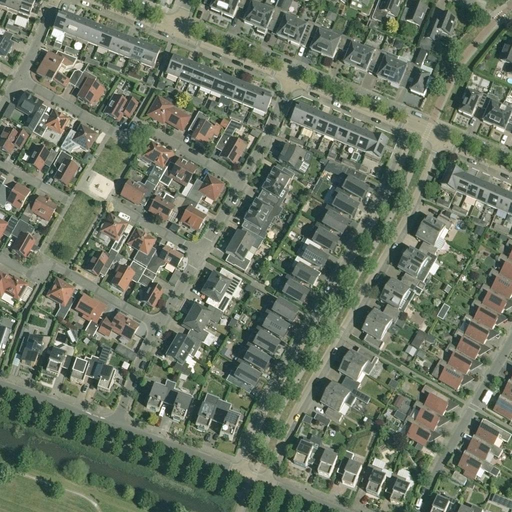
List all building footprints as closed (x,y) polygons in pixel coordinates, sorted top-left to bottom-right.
[(0,0),(0,10),(7,13),(11,0),(0,0)] [(17,17),(23,0),(11,0),(7,13),(17,16),(17,17)] [(23,0),(17,17),(17,16),(16,18),(27,22),(28,18),(30,13),(34,3),(25,0),(23,0)] [(222,14),(227,0),(215,0),(211,10),(222,14)] [(243,10),(247,0),(227,0),(222,14),(233,19),(237,8),(243,10)] [(255,28),(263,9),(253,4),(255,0),(254,0),(247,0),(243,10),(249,13),(244,24),(255,28)] [(373,5),(368,3),(369,0),(352,0),(352,1),(364,6),(361,13),(369,16),(373,5)] [(398,9),(401,0),(386,0),(383,8),(377,6),(372,20),(380,23),(383,17),(386,19),(388,14),(396,18),(399,10),(398,9)] [(420,27),(427,8),(414,3),(409,15),(404,13),(399,24),(405,26),(407,22),(420,27)] [(265,4),(263,9),(255,28),(258,29),(257,32),(265,35),(271,22),(276,24),(282,11),(265,4)] [(298,18),(288,14),(282,11),(276,24),(282,26),(278,37),(289,42),(297,22),(298,18)] [(64,37),(65,35),(72,18),(61,14),(60,18),(58,17),(53,30),(50,37),(56,40),(55,44),(53,48),(59,50),(61,46),(64,37)] [(432,22),(430,26),(425,39),(433,42),(436,43),(438,39),(440,40),(442,34),(451,37),(454,30),(452,29),(455,20),(442,14),(438,25),(432,22)] [(83,22),(77,20),(73,16),(72,18),(65,35),(64,37),(75,42),(83,22)] [(94,26),(93,26),(88,24),(84,21),(84,20),(83,20),(83,22),(75,42),(86,46),(87,44),(94,26)] [(310,38),(315,25),(309,22),(307,26),(297,22),(289,42),(299,46),(304,35),(310,38)] [(104,30),(98,28),(94,25),(94,24),(93,26),(94,26),(87,44),(97,48),(104,30)] [(332,32),(321,27),(315,25),(310,38),(315,40),(311,51),(322,56),(330,36),(332,32)] [(115,34),(114,34),(109,32),(105,29),(104,28),(104,30),(97,48),(108,52),(115,34)] [(0,41),(0,40),(4,34),(5,33),(0,30),(0,56),(4,59),(7,54),(9,54),(11,51),(10,49),(11,47),(0,41)] [(125,39),(125,38),(120,36),(116,33),(115,33),(114,34),(115,34),(108,52),(119,56),(125,39)] [(343,52),(348,39),(342,36),(340,40),(330,36),(322,56),(333,60),(337,49),(343,52)] [(136,43),(130,41),(126,37),(125,38),(125,39),(119,56),(129,60),(136,43)] [(355,69),(363,50),(353,45),(355,41),(348,39),(343,52),(349,54),(344,65),(355,69)] [(421,40),(418,48),(421,50),(428,53),(429,53),(433,42),(425,39),(424,41),(421,40)] [(140,65),(147,47),(141,45),(137,41),(136,41),(136,43),(129,60),(128,62),(139,67),(140,65)] [(399,50),(402,49),(403,46),(404,44),(399,42),(397,41),(396,44),(395,45),(394,48),(399,50)] [(511,41),(509,41),(504,53),(502,54),(500,57),(501,59),(500,61),(510,65),(507,73),(511,75),(511,41)] [(382,52),(375,50),(365,45),(363,50),(355,69),(366,74),(371,63),(376,65),(382,52)] [(140,65),(153,70),(153,69),(159,53),(159,52),(147,47),(140,65)] [(420,73),(421,69),(428,53),(421,50),(415,66),(409,79),(415,81),(411,92),(424,98),(427,89),(426,88),(430,77),(420,73)] [(388,83),(399,58),(382,51),(382,52),(376,65),(382,68),(377,79),(388,83)] [(75,88),(76,86),(83,73),(79,71),(74,73),(69,81),(56,74),(61,67),(65,69),(72,67),(76,60),(57,53),(55,58),(48,54),(36,75),(51,84),(52,82),(65,90),(68,84),(75,88)] [(179,80),(186,63),(173,57),(166,75),(179,80)] [(415,66),(409,63),(409,62),(399,58),(388,83),(399,87),(404,77),(409,79),(415,66)] [(196,67),(197,67),(197,65),(191,65),(186,63),(179,80),(189,84),(196,67)] [(202,69),(197,67),(196,67),(189,84),(200,88),(207,71),(208,69),(207,69),(202,69)] [(212,73),(207,71),(200,88),(210,93),(217,75),(218,75),(218,74),(218,73),(218,74),(212,73)] [(83,73),(76,86),(82,90),(77,99),(90,106),(93,102),(96,104),(103,91),(93,85),(96,79),(84,72),(83,73)] [(223,78),(218,75),(217,75),(210,93),(221,97),(228,80),(229,78),(228,78),(223,78)] [(234,82),(228,80),(221,97),(231,101),(238,84),(239,84),(239,82),(234,82)] [(244,86),(239,84),(238,84),(231,101),(242,106),(249,88),(250,86),(249,86),(244,86)] [(255,90),(249,88),(242,106),(253,110),(260,92),(261,91),(260,90),(260,91),(255,90)] [(476,107),(482,109),(488,97),(481,94),(481,95),(470,90),(464,105),(462,104),(459,112),(472,118),(476,107)] [(270,97),(260,92),(253,110),(265,115),(270,102),(268,101),(270,97)] [(32,134),(41,118),(36,115),(42,105),(24,95),(22,99),(21,98),(20,99),(18,102),(18,104),(19,104),(17,109),(31,117),(26,126),(30,128),(28,131),(32,134)] [(502,108),(498,106),(499,99),(488,95),(488,97),(482,109),(488,112),(483,123),(494,127),(502,108)] [(114,97),(104,114),(118,122),(122,115),(125,115),(129,117),(137,105),(130,101),(129,102),(123,98),(121,99),(120,100),(114,97)] [(155,110),(150,118),(151,118),(152,121),(153,122),(155,122),(157,122),(162,125),(165,120),(168,121),(168,122),(168,123),(169,124),(170,125),(182,132),(189,119),(171,109),(172,107),(158,99),(152,108),(155,110)] [(6,111),(12,114),(15,107),(10,104),(6,111)] [(302,128),(310,111),(299,106),(297,111),(295,110),(290,123),(302,128)] [(511,122),(511,112),(502,108),(494,127),(505,132),(509,121),(511,122)] [(41,118),(32,134),(41,139),(47,128),(60,136),(69,120),(53,111),(48,121),(42,117),(41,118)] [(313,133),(320,115),(310,111),(302,128),(313,133)] [(194,134),(190,141),(205,149),(213,136),(216,138),(222,129),(216,126),(214,129),(206,125),(209,119),(198,113),(189,131),(194,134)] [(323,137),(331,119),(320,115),(313,133),(323,137)] [(334,141),(341,124),(331,119),(323,137),(334,141)] [(244,147),(231,140),(236,131),(240,133),(244,127),(231,122),(222,136),(229,141),(220,157),(234,166),(244,147)] [(344,146),(352,128),(341,124),(334,141),(344,146)] [(76,135),(70,132),(60,150),(70,155),(73,150),(81,148),(82,146),(88,149),(96,136),(83,128),(82,131),(77,132),(76,135)] [(355,150),(362,133),(352,128),(344,146),(355,150)] [(0,149),(9,155),(14,146),(16,145),(21,148),(27,137),(16,131),(15,133),(12,134),(6,130),(2,136),(1,136),(0,137),(0,149)] [(252,131),(249,136),(257,140),(260,135),(252,131)] [(365,154),(373,137),(362,133),(355,150),(365,154)] [(365,154),(364,157),(378,164),(387,143),(373,137),(365,154)] [(158,183),(167,169),(163,167),(170,155),(151,144),(144,155),(140,152),(136,159),(141,162),(149,166),(151,162),(156,165),(155,167),(149,177),(149,178),(152,179),(158,183)] [(282,155),(278,161),(297,172),(300,165),(301,165),(302,163),(305,156),(302,155),(303,151),(294,147),(292,151),(285,148),(282,155)] [(37,148),(27,165),(39,172),(45,162),(47,162),(52,164),(57,155),(50,151),(48,154),(37,148)] [(72,159),(61,153),(53,166),(60,170),(54,181),(66,188),(77,169),(69,165),(72,159)] [(89,155),(85,156),(85,157),(82,161),(88,165),(89,162),(92,157),(91,156),(89,155)] [(167,169),(158,183),(168,188),(173,180),(186,187),(196,170),(194,169),(194,167),(193,166),(191,165),(190,165),(188,165),(180,160),(173,172),(167,169)] [(324,170),(330,172),(333,164),(329,162),(327,165),(326,167),(326,168),(324,170)] [(267,181),(284,190),(289,180),(291,181),(294,175),(283,169),(280,175),(273,171),(271,175),(269,174),(267,178),(268,180),(267,181)] [(456,193),(463,175),(449,169),(440,190),(455,196),(456,193)] [(351,196),(350,196),(361,202),(360,201),(361,200),(364,201),(367,192),(367,191),(357,185),(362,176),(347,170),(341,181),(346,185),(343,191),(351,196)] [(466,197),(474,180),(463,175),(456,193),(466,197)] [(186,199),(197,205),(202,197),(204,198),(205,197),(214,202),(219,193),(221,193),(223,189),(223,187),(224,186),(207,176),(198,193),(192,189),(186,199)] [(158,183),(152,179),(149,178),(144,186),(139,184),(137,184),(136,186),(129,182),(125,189),(123,189),(121,193),(122,195),(121,196),(138,206),(144,196),(149,199),(156,188),(158,183)] [(477,202),(484,184),(474,180),(466,197),(477,202)] [(284,190),(267,181),(267,182),(265,182),(263,186),(264,187),(261,191),(268,195),(265,200),(276,207),(279,201),(282,203),(288,193),(283,190),(284,190)] [(487,206),(495,189),(484,184),(477,202),(487,206)] [(0,197),(0,206),(3,209),(6,204),(19,211),(30,193),(16,185),(10,196),(6,194),(3,199),(0,197)] [(343,191),(337,188),(331,198),(336,203),(333,208),(333,209),(341,213),(340,214),(351,219),(350,219),(351,217),(354,219),(357,209),(357,208),(347,203),(350,196),(351,196),(343,191)] [(498,211),(505,193),(495,189),(487,206),(498,211)] [(508,215),(511,206),(511,196),(505,193),(498,211),(508,215)] [(177,216),(181,208),(185,200),(175,195),(173,200),(165,196),(162,201),(157,198),(153,205),(151,205),(149,208),(150,210),(149,212),(166,222),(171,213),(177,216)] [(25,210),(22,216),(29,221),(34,213),(48,222),(56,208),(39,198),(31,213),(25,210)] [(194,211),(197,205),(186,199),(185,200),(181,208),(186,213),(181,222),(190,227),(190,229),(194,232),(196,231),(197,232),(205,218),(194,211)] [(450,205),(443,202),(437,199),(435,204),(449,209),(450,205)] [(250,211),(249,212),(266,221),(271,224),(274,218),(278,217),(282,210),(276,207),(265,200),(262,206),(255,202),(253,206),(251,206),(249,210),(250,211)] [(333,209),(333,208),(327,205),(321,216),(326,220),(323,226),(331,231),(341,237),(341,236),(340,236),(341,235),(344,236),(347,227),(347,226),(337,220),(340,214),(341,213),(333,209)] [(271,224),(266,221),(249,212),(249,213),(247,213),(245,217),(246,218),(243,222),(250,226),(247,232),(253,235),(258,238),(261,233),(265,235),(271,224)] [(110,251),(117,255),(128,235),(120,231),(124,224),(110,216),(104,225),(103,226),(101,227),(101,228),(100,229),(101,231),(100,233),(115,242),(110,251)] [(423,229),(440,239),(446,229),(449,231),(452,225),(439,217),(435,223),(428,219),(423,229)] [(13,232),(18,223),(11,218),(7,225),(0,221),(0,238),(6,228),(13,232)] [(31,237),(32,235),(35,230),(19,221),(18,223),(13,232),(11,236),(18,240),(11,251),(25,259),(26,258),(27,258),(28,257),(30,254),(30,253),(29,251),(34,243),(25,238),(27,235),(31,237)] [(323,226),(317,222),(311,233),(307,240),(313,243),(321,248),(331,254),(331,253),(331,252),(334,253),(337,244),(337,243),(327,237),(331,231),(323,226)] [(477,227),(474,234),(482,238),(485,230),(482,229),(477,227)] [(440,239),(423,229),(417,239),(424,243),(421,249),(434,256),(438,250),(440,252),(445,242),(440,239)] [(146,269),(156,252),(156,251),(151,248),(155,242),(142,234),(142,232),(139,230),(137,231),(136,231),(128,244),(133,246),(134,249),(138,252),(133,261),(146,269)] [(258,238),(253,235),(249,240),(237,233),(231,243),(248,253),(251,247),(257,251),(263,241),(258,238)] [(317,255),(321,248),(313,243),(307,240),(301,251),(306,255),(303,260),(303,261),(311,265),(311,266),(321,271),(321,269),(324,271),(327,261),(327,260),(317,255)] [(244,259),(248,253),(231,243),(225,254),(237,261),(234,267),(245,273),(250,263),(244,259)] [(163,266),(165,264),(176,270),(183,257),(165,247),(161,255),(156,252),(146,269),(145,270),(154,276),(159,268),(163,266)] [(437,258),(434,256),(421,249),(417,254),(411,250),(405,260),(422,270),(428,274),(437,258)] [(115,259),(117,255),(110,251),(108,255),(110,255),(107,260),(96,254),(86,271),(97,277),(103,267),(108,270),(115,259)] [(511,262),(509,260),(501,255),(497,262),(506,267),(501,275),(500,276),(511,282),(511,262)] [(303,261),(303,260),(297,257),(291,268),(296,272),(293,278),(301,283),(311,289),(311,288),(311,287),(314,288),(318,279),(317,278),(307,272),(311,266),(311,265),(303,261)] [(428,274),(422,270),(405,260),(399,270),(406,274),(403,280),(422,291),(426,285),(423,283),(428,274)] [(137,285),(137,284),(145,270),(132,263),(127,272),(119,267),(115,274),(117,275),(111,286),(123,293),(130,281),(137,285)] [(156,277),(154,276),(145,270),(137,284),(148,290),(141,302),(153,309),(163,292),(151,285),(156,277)] [(511,282),(500,276),(501,275),(492,270),(489,277),(497,282),(492,290),(492,291),(507,300),(509,301),(511,295),(511,282)] [(0,273),(0,298),(1,299),(12,305),(15,300),(18,302),(27,286),(19,282),(19,281),(18,281),(17,282),(16,282),(16,283),(0,273)] [(231,299),(234,293),(240,283),(229,277),(227,282),(213,274),(212,277),(210,277),(208,281),(208,283),(207,285),(231,299)] [(293,278),(287,274),(281,285),(286,289),(283,295),(282,295),(301,306),(301,305),(301,304),(304,305),(308,296),(307,296),(307,295),(297,289),(301,283),(293,278)] [(57,280),(47,297),(64,307),(60,313),(66,316),(72,306),(67,303),(74,290),(57,280)] [(419,297),(422,291),(403,280),(400,285),(393,281),(387,291),(404,301),(409,304),(415,295),(419,297)] [(222,314),(231,299),(207,285),(207,286),(205,287),(202,291),(203,293),(202,295),(215,303),(212,308),(222,314)] [(492,291),(492,290),(484,285),(480,292),(488,297),(483,305),(483,306),(499,315),(501,316),(506,306),(505,305),(507,300),(492,291)] [(409,304),(404,301),(387,291),(381,302),(388,306),(385,311),(399,319),(402,313),(404,314),(409,304)] [(102,321),(99,319),(105,308),(97,303),(96,303),(95,303),(95,304),(94,304),(83,298),(76,311),(84,316),(83,318),(90,322),(83,334),(92,339),(102,321)] [(483,306),(483,305),(475,300),(471,307),(480,312),(475,320),(474,321),(490,330),(492,331),(498,321),(496,320),(499,315),(483,306)] [(277,324),(280,318),(291,324),(292,324),(298,316),(295,315),(296,313),(297,314),(297,313),(278,302),(278,303),(275,309),(269,306),(263,316),(269,320),(269,319),(277,324)] [(222,314),(212,308),(209,307),(206,312),(202,310),(203,309),(195,304),(191,311),(192,312),(190,316),(205,325),(207,321),(210,320),(216,324),(222,314)] [(406,323),(399,319),(385,311),(382,316),(375,312),(369,323),(386,333),(392,323),(403,329),(406,323)] [(436,311),(432,317),(437,319),(440,313),(436,311)] [(112,331),(130,341),(138,327),(130,322),(130,323),(125,321),(126,320),(118,315),(113,324),(106,320),(99,332),(108,337),(112,331)] [(202,329),(205,325),(190,316),(187,321),(186,320),(182,327),(190,332),(191,330),(194,332),(191,338),(192,338),(201,344),(203,345),(209,334),(203,331),(202,329)] [(474,321),(475,320),(466,316),(463,322),(471,327),(466,335),(466,336),(481,345),(483,346),(489,336),(487,335),(490,330),(474,321)] [(287,330),(277,324),(269,319),(269,320),(266,325),(259,323),(254,333),(259,336),(260,336),(268,340),(271,335),(281,341),(281,340),(282,340),(288,333),(286,331),(287,330)] [(381,342),(386,333),(369,323),(363,333),(370,337),(366,344),(380,351),(384,344),(381,342)] [(9,334),(0,330),(0,348),(4,349),(9,334)] [(466,336),(466,335),(458,331),(454,337),(462,342),(457,350),(457,351),(473,360),(475,361),(480,351),(479,350),(481,345),(466,336)] [(278,346),(268,340),(260,336),(259,336),(256,342),(250,339),(244,349),(250,352),(258,357),(262,351),(272,357),(272,356),(273,357),(279,349),(277,347),(277,346),(278,347),(278,346)] [(428,336),(425,341),(432,345),(433,345),(436,340),(432,338),(428,336)] [(24,337),(18,354),(24,356),(21,363),(33,368),(37,357),(44,359),(51,339),(24,337)] [(201,344),(192,338),(189,343),(178,337),(175,341),(175,340),(170,346),(187,356),(192,359),(196,352),(201,344)] [(184,362),(187,356),(170,346),(170,347),(167,354),(168,354),(165,358),(176,364),(173,369),(187,377),(191,372),(187,369),(188,366),(184,364),(184,362)] [(457,351),(457,350),(449,346),(445,352),(453,357),(449,366),(448,366),(464,375),(466,376),(472,366),(470,365),(473,360),(457,351)] [(66,350),(62,349),(56,352),(53,351),(50,360),(47,362),(48,364),(46,372),(57,376),(61,367),(63,366),(68,368),(74,350),(67,347),(66,350)] [(409,347),(406,352),(413,355),(416,350),(409,347)] [(136,355),(128,350),(125,356),(133,361),(136,355)] [(229,354),(222,350),(220,354),(226,358),(229,354)] [(379,360),(376,358),(362,351),(358,357),(351,353),(345,363),(363,373),(363,374),(369,377),(379,360)] [(269,362),(258,357),(250,352),(247,358),(240,356),(235,366),(241,369),(249,373),(252,368),(262,373),(263,373),(269,366),(267,364),(268,363),(269,362)] [(93,376),(93,375),(97,365),(99,360),(91,357),(90,361),(85,359),(83,364),(76,362),(75,365),(73,365),(70,374),(72,375),(70,380),(82,385),(86,373),(93,376)] [(448,366),(449,366),(440,361),(434,372),(435,379),(457,391),(463,381),(461,380),(464,375),(448,366)] [(357,383),(363,374),(363,373),(345,363),(339,374),(346,378),(343,383),(357,391),(361,385),(357,383)] [(97,365),(93,375),(99,377),(97,382),(99,382),(97,390),(99,391),(104,395),(106,393),(108,394),(110,389),(114,383),(112,382),(115,374),(110,372),(109,369),(97,365)] [(259,379),(249,373),(241,369),(237,375),(231,372),(225,382),(239,390),(243,384),(253,390),(253,389),(254,390),(260,382),(258,380),(258,379),(259,379)] [(163,400),(169,403),(174,391),(176,385),(166,381),(164,387),(155,384),(153,389),(151,396),(149,395),(146,401),(148,402),(146,408),(158,413),(163,400)] [(392,381),(389,387),(395,391),(399,385),(392,381)] [(354,396),(357,391),(343,383),(340,388),(333,384),(327,395),(345,405),(351,408),(356,399),(356,397),(354,396)] [(511,388),(509,386),(503,397),(510,401),(511,401),(511,388)] [(425,407),(440,416),(442,417),(448,407),(446,406),(450,401),(425,387),(421,394),(430,398),(425,407)] [(183,422),(192,397),(174,391),(169,403),(175,405),(170,417),(173,418),(173,420),(179,423),(180,421),(183,422)] [(339,414),(345,405),(327,395),(322,405),(328,409),(325,414),(339,422),(343,416),(339,414)] [(218,421),(224,403),(218,401),(216,406),(204,402),(195,426),(198,428),(197,430),(203,432),(204,430),(207,431),(212,419),(218,421)] [(397,401),(394,407),(399,410),(402,404),(397,401)] [(511,401),(510,401),(507,406),(500,402),(494,412),(511,422),(511,420),(511,401)] [(425,407),(417,402),(413,409),(421,414),(416,422),(432,431),(434,432),(439,422),(438,421),(440,416),(425,407)] [(241,416),(238,415),(229,411),(231,406),(224,403),(218,421),(224,423),(219,436),(231,440),(234,434),(236,435),(238,429),(236,428),(238,421),(241,416)] [(407,418),(399,413),(397,417),(405,422),(407,418)] [(327,428),(329,424),(331,422),(320,416),(317,422),(327,428)] [(416,422),(408,417),(404,424),(412,429),(407,438),(425,448),(431,438),(429,437),(432,431),(416,422)] [(494,447),(498,439),(507,444),(511,436),(492,425),(489,431),(482,427),(476,437),(483,441),(494,447)] [(318,451),(313,449),(308,447),(310,442),(304,439),(299,451),(297,450),(295,455),(297,456),(294,464),(306,469),(307,464),(312,466),(314,463),(318,451)] [(503,452),(494,447),(483,441),(480,446),(473,442),(467,452),(474,456),(485,462),(489,454),(499,459),(503,452)] [(318,451),(314,463),(321,466),(318,474),(330,478),(338,459),(332,457),(334,452),(320,446),(318,451)] [(354,456),(346,453),(338,472),(345,475),(342,483),(354,488),(362,468),(351,464),(354,456)] [(494,467),(485,462),(474,456),(471,461),(465,457),(459,468),(466,472),(464,476),(474,481),(481,470),(490,475),(494,467)] [(382,471),(376,468),(369,465),(362,482),(370,485),(366,493),(378,498),(386,478),(380,476),(382,471)] [(467,480),(455,473),(452,479),(464,486),(467,480)] [(407,481),(393,475),(386,492),(394,494),(390,503),(402,507),(405,499),(407,500),(411,491),(409,490),(410,488),(405,486),(407,481)] [(492,503),(511,511),(511,509),(511,503),(495,496),(492,503)] [(433,511),(432,511),(455,511),(459,502),(445,497),(443,502),(438,499),(437,501),(435,501),(431,510),(433,511)]
